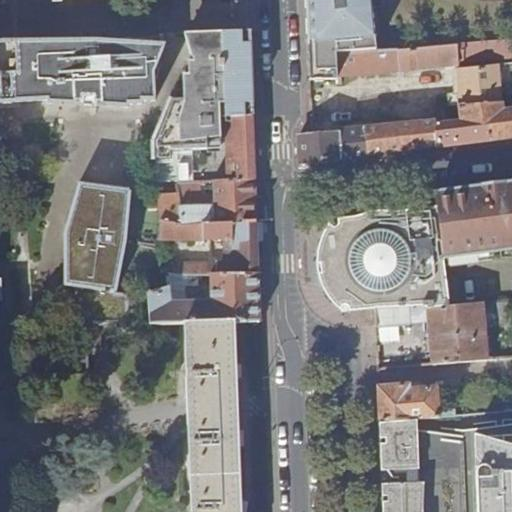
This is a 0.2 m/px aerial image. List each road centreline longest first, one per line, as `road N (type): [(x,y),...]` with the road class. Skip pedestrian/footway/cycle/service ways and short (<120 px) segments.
road 1 (residential): [(280,189),(511,151)]
road 2 (residential): [(350,511),(344,359),(330,340),(288,325)]
road 3 (residential): [(274,0),(280,189)]
road 4 (residential): [(288,325),(300,511)]
road 5 (residential): [(280,189),(288,325)]
